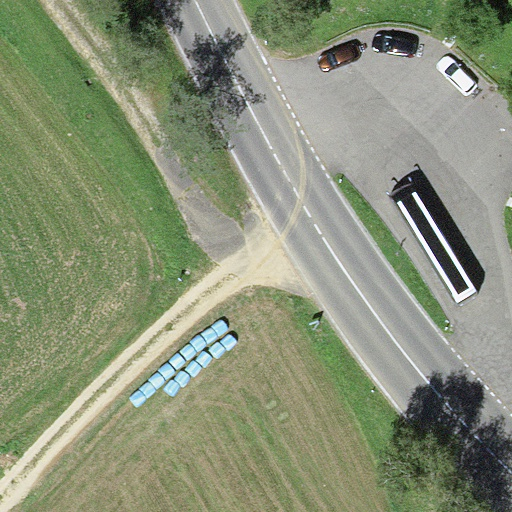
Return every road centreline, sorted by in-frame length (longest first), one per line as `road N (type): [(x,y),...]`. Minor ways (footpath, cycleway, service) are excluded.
road 1 (primary): [(194,0),(309,215),(395,342),(511,474)]
road 2 (track): [(309,215),(262,247),(208,231),(122,85),(56,0)]
road 3 (track): [(262,247),(106,382),(0,501)]
